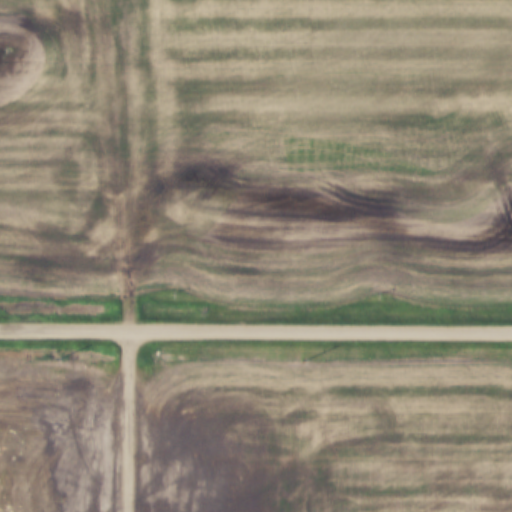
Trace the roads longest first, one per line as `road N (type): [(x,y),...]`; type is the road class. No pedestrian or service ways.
road 1 (residential): [(0,325),(511,328)]
road 2 (track): [(120,0),(131,326)]
road 3 (track): [(131,326),(112,511)]
